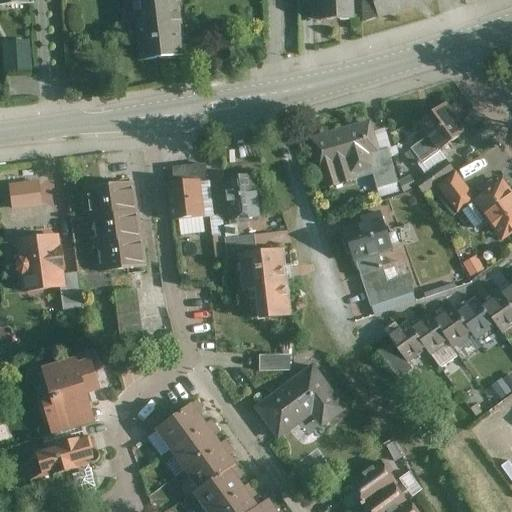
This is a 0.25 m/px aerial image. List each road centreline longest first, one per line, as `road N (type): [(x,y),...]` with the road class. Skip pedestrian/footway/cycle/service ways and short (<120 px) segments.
road 1 (residential): [(148,116),(174,297),(191,356)]
road 2 (residential): [(191,356),(302,511)]
road 3 (residential): [(191,356),(121,420),(139,511)]
road 4 (tertiary): [(450,44),(275,94)]
road 5 (tertiary): [(148,116),(0,134)]
road 6 (tertiary): [(275,94),(148,116)]
